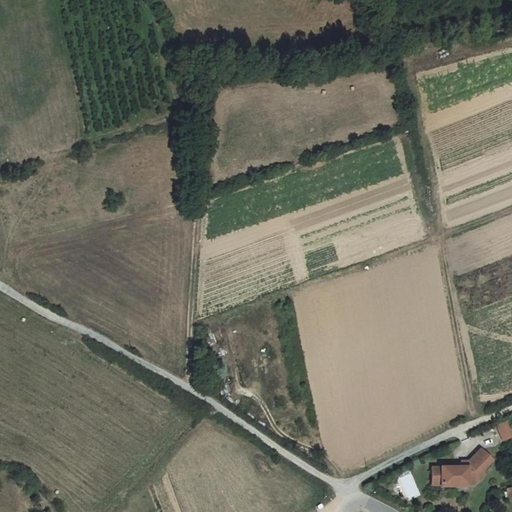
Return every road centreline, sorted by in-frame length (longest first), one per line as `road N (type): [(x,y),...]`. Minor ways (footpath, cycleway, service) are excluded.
road 1 (track): [(342,486),(197,391),(0,286)]
road 2 (track): [(342,486),(511,408)]
